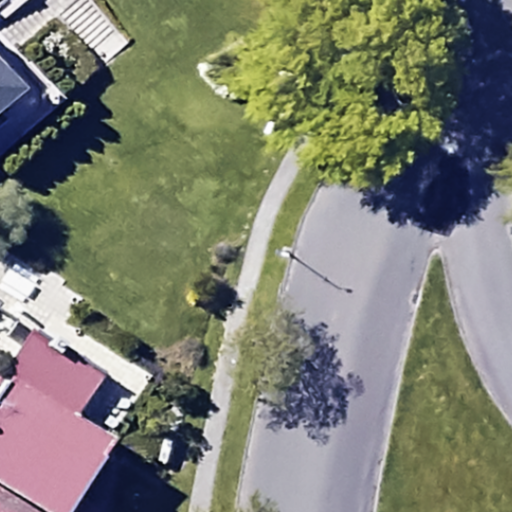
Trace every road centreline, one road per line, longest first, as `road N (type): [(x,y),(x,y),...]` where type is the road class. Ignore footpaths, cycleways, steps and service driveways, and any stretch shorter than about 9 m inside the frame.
road 1 (residential): [(460,0),(367,223),(306,445),(298,511)]
road 2 (residential): [(487,0),(464,151),(482,262),(511,354)]
